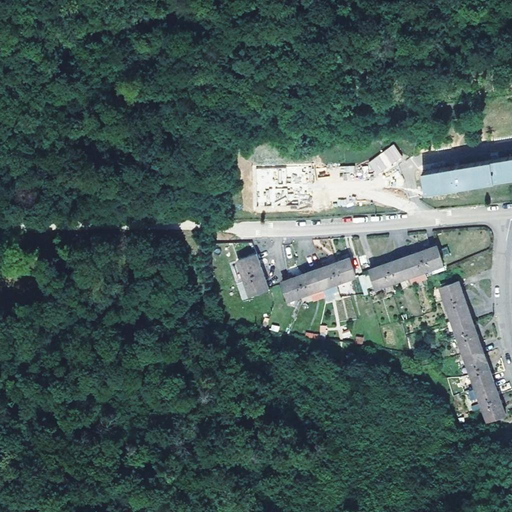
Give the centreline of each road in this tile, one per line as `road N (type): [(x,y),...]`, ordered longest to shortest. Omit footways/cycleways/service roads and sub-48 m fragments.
road 1 (residential): [(209,229),(506,213)]
road 2 (track): [(0,230),(209,229)]
road 3 (residential): [(506,213),(502,310),(511,353)]
